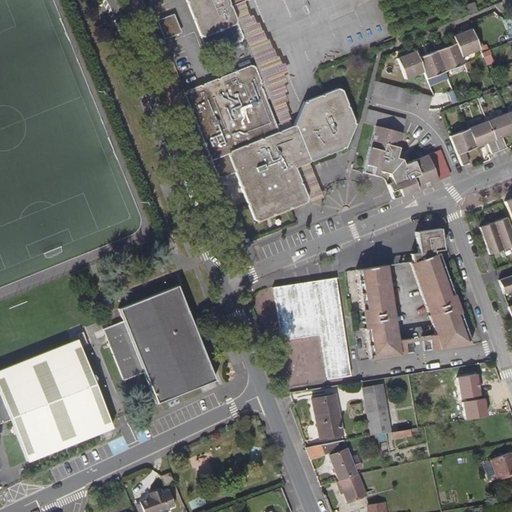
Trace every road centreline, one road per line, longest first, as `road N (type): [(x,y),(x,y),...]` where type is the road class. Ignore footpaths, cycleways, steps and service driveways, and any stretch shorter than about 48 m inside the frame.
road 1 (tertiary): [(105,0),(221,284)]
road 2 (residential): [(445,195),(221,284)]
road 3 (residential): [(264,393),(52,493)]
road 4 (tertiary): [(264,393),(312,511)]
